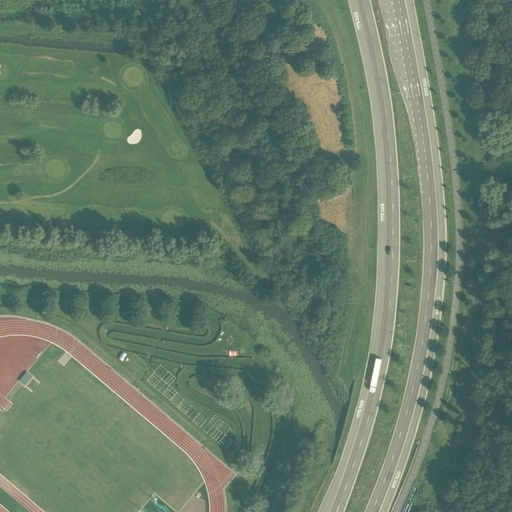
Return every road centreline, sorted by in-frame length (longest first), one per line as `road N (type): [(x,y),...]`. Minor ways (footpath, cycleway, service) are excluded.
road 1 (secondary): [(380,511),(413,416),(432,287),(418,116),(392,0)]
road 2 (secondary): [(362,0),(388,135),(392,240),(387,337),(336,511)]
